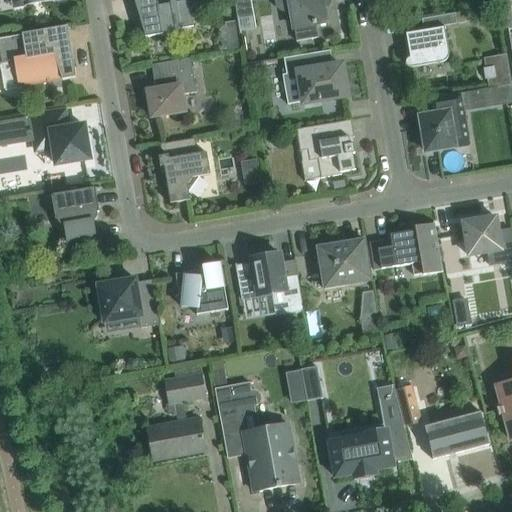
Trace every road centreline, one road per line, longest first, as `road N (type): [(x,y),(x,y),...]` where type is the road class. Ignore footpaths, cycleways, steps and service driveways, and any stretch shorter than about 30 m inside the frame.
road 1 (residential): [(93,0),(128,219),(141,234),(164,243),(398,201)]
road 2 (residential): [(398,201),(368,0)]
